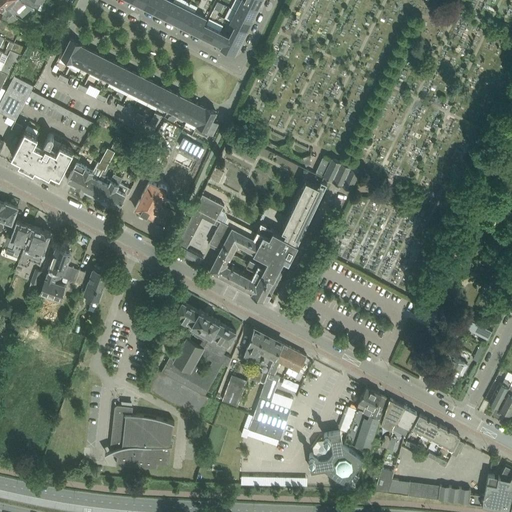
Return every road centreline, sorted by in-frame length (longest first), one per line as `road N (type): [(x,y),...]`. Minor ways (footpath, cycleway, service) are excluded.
road 1 (residential): [(465,418),(0,171)]
road 2 (primary): [(287,511),(94,500),(0,483)]
road 3 (residential): [(232,63),(100,0)]
